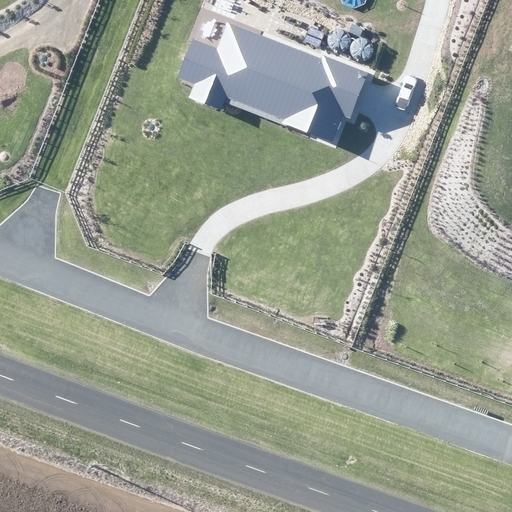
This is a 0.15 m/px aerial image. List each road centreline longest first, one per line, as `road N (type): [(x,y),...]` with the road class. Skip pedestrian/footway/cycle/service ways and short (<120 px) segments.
road 1 (unclassified): [(511,449),(0,259)]
road 2 (unclassified): [(388,511),(0,371)]
